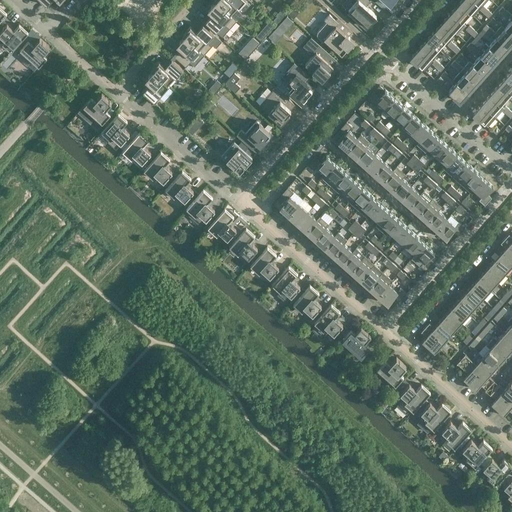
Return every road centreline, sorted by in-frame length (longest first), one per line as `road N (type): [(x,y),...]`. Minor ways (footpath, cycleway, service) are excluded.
road 1 (residential): [(195,0),(114,89),(238,201)]
road 2 (residential): [(419,0),(238,201)]
road 3 (residential): [(251,211),(388,57)]
road 4 (residential): [(511,190),(384,331)]
road 5 (residential): [(251,211),(384,331)]
road 6 (residential): [(397,342),(511,214)]
road 7 (residential): [(511,172),(388,57)]
road 8 (residential): [(397,342),(511,444)]
road 9 (unknown): [(0,428),(96,511)]
